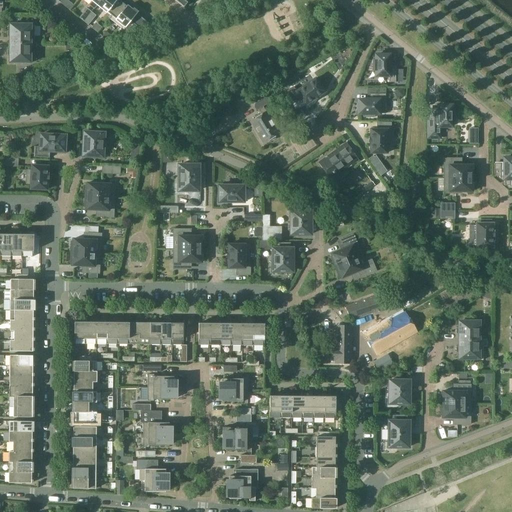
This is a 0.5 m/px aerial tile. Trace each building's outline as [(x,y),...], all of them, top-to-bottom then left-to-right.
[(73,4),(68,0),(64,6),(69,10),(73,4)] [(94,9),(98,5),(97,4),(100,0),(92,0),(93,0),(89,5),(94,9)] [(98,5),(111,16),(122,2),(119,0),(100,0),(97,4),(98,5)] [(132,10),(122,2),(111,16),(126,27),(131,22),(137,27),(148,23),(137,14),(138,12),(134,8),(132,10)] [(83,21),(91,12),(87,8),(79,18),(83,21)] [(91,12),(83,21),(88,25),(96,15),(91,12)] [(25,25),(10,25),(10,31),(7,31),(7,37),(10,37),(10,43),(9,43),(34,43),(34,25),(30,25),(30,23),(25,23),(25,25)] [(106,32),(102,36),(107,40),(113,38),(106,32)] [(34,43),(9,43),(9,44),(10,44),(10,49),(7,49),(7,56),(10,56),(10,62),(25,62),(24,63),(30,63),(30,62),(34,62),(34,43)] [(396,69),(389,69),(389,55),(386,55),(386,54),(379,54),(379,55),(376,55),(376,60),(372,60),(372,71),(376,71),(376,76),(389,76),(389,82),(396,82),(396,69)] [(319,96),(325,92),(315,78),(296,92),(293,87),(287,91),(295,102),(300,98),(305,105),(311,101),(311,102),(319,96)] [(288,80),(283,83),(287,89),(292,85),(288,80)] [(263,143),(280,133),(267,111),(265,112),(261,106),(270,101),(264,91),(250,99),(256,109),(257,108),(260,115),(250,120),(263,143)] [(373,100),(359,100),(359,103),(357,103),(357,111),(359,111),(359,114),(363,114),(363,117),(375,117),(375,114),(386,113),(385,94),(373,94),(373,100)] [(305,111),(316,122),(326,113),(316,101),(305,111)] [(428,113),(428,138),(439,138),(439,126),(452,126),(452,122),(455,122),(455,110),(452,110),(452,106),(449,106),(449,104),(441,104),(441,106),(438,106),(438,113),(428,113)] [(391,130),(391,123),(377,123),(377,129),(370,129),(370,136),(370,137),(370,146),(370,153),(387,153),(387,130),(391,130)] [(469,144),(477,144),(477,129),(469,128),(469,144)] [(96,158),(104,159),(105,150),(103,150),(104,141),(105,141),(105,136),(104,136),(104,133),(98,133),(98,132),(90,131),(90,132),(84,132),(83,156),(96,157),(96,158)] [(58,153),(66,153),(66,145),(65,145),(65,136),(40,134),(40,146),(34,146),(33,157),(50,158),(50,151),(58,151),(58,153)] [(341,173),(358,161),(346,143),(319,162),(329,177),(340,170),(341,173)] [(494,164),(494,176),(501,176),(504,176),(504,186),(510,186),(510,185),(511,185),(511,156),(507,157),(507,159),(504,159),(504,165),(501,165),(501,164),(494,164)] [(375,160),(371,162),(380,175),(386,171),(376,157),(374,158),(375,160)] [(444,178),(456,178),(473,179),(473,168),(472,168),(472,165),(457,165),(457,159),(444,158),(444,178)] [(30,184),(30,189),(47,190),(47,183),(48,173),(48,166),(32,165),(31,170),(27,170),(26,184),(30,184)] [(199,182),(199,176),(197,176),(197,173),(199,173),(199,165),(179,165),(179,168),(177,168),(177,173),(179,173),(179,184),(177,184),(177,192),(185,192),(185,191),(199,191),(199,188),(200,188),(200,182),(199,182)] [(456,178),(444,178),(444,191),(446,191),(446,193),(455,193),(455,191),(472,191),(472,189),(473,189),(473,179),(456,178)] [(374,185),(372,182),(362,188),(365,192),(374,185)] [(85,196),(114,198),(115,185),(87,183),(87,186),(86,186),(85,196)] [(226,203),(226,202),(244,202),(244,186),(219,186),(219,195),(217,195),(217,203),(226,203)] [(113,218),(114,198),(85,196),(85,206),(86,206),(86,209),(100,210),(100,217),(113,218)] [(431,208),(431,217),(439,217),(440,208),(431,208)] [(291,235),(311,235),(311,226),(309,226),(309,223),(311,223),(311,220),(312,220),(312,215),(311,215),(311,211),(298,211),(298,210),(289,210),(289,218),(291,218),(291,226),(289,226),(289,232),(291,232),(291,235)] [(476,224),(476,247),(493,247),(493,240),(493,231),(493,224),(491,224),(491,220),(478,220),(478,224),(476,224)] [(173,229),(173,249),(203,249),(203,239),(201,239),(201,236),(187,236),(187,229),(173,229)] [(72,242),(71,252),(100,254),(101,234),(98,233),(88,233),(83,233),(83,239),(73,239),(73,242),(72,242)] [(12,234),(1,234),(1,256),(11,256),(12,234)] [(22,234),(12,234),(11,256),(22,256),(22,234)] [(34,235),(22,234),(22,256),(33,256),(34,235)] [(331,257),(335,267),(362,255),(353,234),(341,239),(345,248),(331,254),(332,257),(331,257)] [(294,268),(294,263),(292,263),(292,260),(292,257),(292,248),(290,248),(290,242),(280,242),(280,248),(272,248),(272,251),(271,251),(271,257),(272,257),(272,265),(271,265),(271,273),(279,273),(279,271),(292,272),(292,268),(294,268)] [(245,244),(228,244),(228,251),(228,261),(228,268),(237,268),(237,275),(250,275),(250,268),(245,268),(245,244)] [(203,249),(173,249),(173,269),(187,269),(187,262),(201,262),(201,259),(203,259),(203,249)] [(100,254),(71,252),(70,262),(72,262),(72,265),(86,266),(86,273),(91,273),(97,273),(99,273),(100,254)] [(401,264),(408,260),(405,253),(397,256),(401,264)] [(362,255),(335,267),(339,276),(340,276),(341,278),(355,273),(357,279),(377,271),(373,259),(365,263),(362,255)] [(33,279),(28,279),(22,279),(16,279),(10,279),(10,290),(33,290),(33,279)] [(33,290),(10,290),(10,300),(33,300),(33,290)] [(346,306),(351,320),(387,308),(382,294),(346,306)] [(33,310),(33,300),(10,300),(10,310),(33,310)] [(10,310),(10,320),(33,321),(33,310),(10,310)] [(365,333),(377,354),(416,332),(404,312),(365,333)] [(10,320),(10,331),(33,331),(33,321),(10,320)] [(459,340),(483,340),(483,322),(479,322),(479,320),(473,320),(473,322),(459,322),(459,328),(456,327),(456,334),(459,334),(459,340)] [(85,344),(85,327),(85,322),(74,322),(74,344),(85,344)] [(96,322),(85,322),(85,327),(85,344),(96,344),(96,322)] [(107,322),(96,322),(96,344),(107,344),(107,322)] [(107,344),(118,344),(118,322),(107,322),(107,344)] [(118,344),(128,344),(129,322),(118,322),(118,344)] [(150,323),(129,322),(128,344),(150,345),(150,323)] [(161,323),(150,323),(150,345),(161,345),(161,323)] [(172,323),(161,323),(161,345),(172,345),(172,323)] [(183,323),(172,323),(172,345),(183,345),(183,323)] [(210,345),(210,323),(199,323),(198,345),(210,345)] [(221,323),(210,323),(210,345),(220,345),(221,323)] [(231,323),(221,323),(220,345),(231,345),(231,323)] [(242,324),(231,323),(231,345),(242,346),(242,324)] [(253,324),(242,324),(242,346),(253,346),(253,324)] [(264,324),(253,324),(253,346),(264,346),(264,324)] [(326,348),(326,360),(336,360),(336,363),(350,363),(350,326),(336,326),(336,348),(326,348)] [(33,341),(33,331),(10,331),(10,341),(33,341)] [(487,340),(483,340),(459,340),(459,346),(456,346),(456,353),(459,353),(459,358),(473,359),(473,360),(479,360),(479,359),(483,359),(483,347),(487,347),(487,340)] [(33,341),(10,341),(10,351),(33,351),(33,341)] [(10,355),(10,366),(33,366),(33,356),(10,355)] [(375,363),(379,370),(392,363),(388,355),(375,363)] [(74,361),(74,371),(93,372),(93,371),(93,361),(91,361),(85,361),(79,361),(74,361)] [(32,376),(33,366),(10,366),(9,376),(32,376)] [(74,371),(74,382),(93,382),(97,382),(97,371),(93,371),(93,372),(74,371)] [(148,374),(148,388),(174,388),(177,388),(177,376),(154,376),(154,374),(148,374)] [(32,386),(32,376),(9,376),(9,386),(13,386),(32,386)] [(222,379),(222,390),(248,390),(248,377),(242,377),(242,379),(222,379)] [(411,400),(411,395),(409,395),(409,392),(408,392),(408,389),(409,389),(409,381),(389,380),(389,383),(388,383),(388,389),(389,389),(389,397),(388,397),(387,405),(396,405),(396,403),(409,404),(409,400),(411,400)] [(74,382),(73,392),(92,392),(93,382),(74,382)] [(467,385),(458,385),(457,385),(457,391),(442,391),(442,394),(441,394),(441,404),(470,405),(470,385),(467,385)] [(32,397),(32,386),(13,386),(9,386),(9,396),(13,396),(32,397)] [(174,399),(174,388),(148,388),(147,401),(154,401),(154,399),(174,399)] [(248,404),(248,390),(222,390),(222,401),(242,402),(242,404),(248,404)] [(73,392),(73,402),(92,402),(92,403),(96,403),(96,392),(92,392),(73,392)] [(32,407),(32,397),(13,396),(9,396),(9,407),(13,407),(32,407)] [(269,418),(281,418),(281,396),(270,396),(269,418)] [(292,396),(281,396),(281,418),(291,418),(292,396)] [(303,396),(292,396),(291,418),(302,418),(303,396)] [(313,396),(303,396),(302,418),(313,418),(313,396)] [(324,396),(313,396),(313,418),(324,418),(324,396)] [(335,396),(324,396),(324,418),(335,418),(335,396)] [(73,402),(73,412),(92,412),(92,403),(92,402),(73,402)] [(470,405),(441,404),(441,415),(442,415),(442,417),(457,418),(457,424),(470,424),(470,417),(470,405)] [(32,417),(32,407),(13,407),(13,417),(32,417)] [(162,411),(149,411),(140,411),(140,423),(143,423),(143,434),(169,434),(169,423),(161,423),(162,411)] [(92,412),(73,412),(73,423),(96,423),(96,412),(92,412)] [(407,430),(409,430),(409,421),(407,421),(407,415),(396,415),(396,421),(389,421),(389,424),(387,424),(387,429),(389,429),(389,440),(387,440),(387,448),(395,449),(395,447),(409,447),(409,444),(410,444),(410,438),(409,438),(409,433),(407,433),(407,430)] [(9,421),(9,432),(32,432),(32,421),(9,421)] [(222,439),(225,439),(251,439),(252,426),(246,426),(246,427),(223,427),(222,439)] [(96,437),(96,427),(73,427),(73,437),(96,437)] [(9,442),(13,442),(32,442),(32,432),(9,432),(9,442)] [(169,446),(169,434),(143,434),(143,447),(149,447),(149,445),(169,446)] [(316,436),(316,447),(335,447),(335,437),(324,437),(316,436)] [(96,448),(96,437),(73,437),(73,447),(96,448)] [(251,452),(251,439),(225,439),(225,450),(245,450),(245,452),(251,452)] [(13,442),(13,452),(32,452),(32,442),(13,442)] [(96,448),(73,447),(73,458),(96,458),(96,448)] [(316,447),(316,457),(335,458),(335,447),(316,447)] [(288,463),(288,448),(280,448),(279,463),(288,463)] [(9,462),(13,463),(13,462),(32,462),(32,452),(13,452),(9,452),(9,462)] [(256,455),(240,455),(240,463),(250,463),(255,463),(256,463),(256,455)] [(316,457),(316,467),(335,468),(335,458),(316,457)] [(96,468),(96,458),(73,458),(73,468),(96,468)] [(13,463),(12,472),(31,472),(32,462),(13,462),(13,463)] [(139,481),(144,481),(144,480),(165,481),(166,469),(146,469),(146,467),(140,467),(139,481)] [(335,468),(316,467),(312,467),(311,477),(335,478),(335,468)] [(96,468),(73,468),(73,478),(96,478),(96,468)] [(229,487),(250,488),(250,487),(255,487),(258,487),(258,470),(250,470),(235,470),(235,476),(229,476),(229,487)] [(31,472),(12,472),(8,472),(8,483),(31,483),(31,472)] [(335,488),(335,478),(311,477),(311,488),(315,488),(335,488)] [(96,489),(96,478),(73,478),(72,489),(96,489)] [(115,494),(123,494),(123,480),(115,480),(115,494)] [(165,481),(144,480),(144,481),(144,492),(165,492),(165,481)] [(255,487),(250,487),(250,488),(229,487),(229,499),(249,499),(249,501),(255,501),(255,487)] [(315,488),(315,498),(334,498),(335,488),(315,488)] [(334,498),(315,498),(311,498),(311,508),(334,509),(334,498)]
